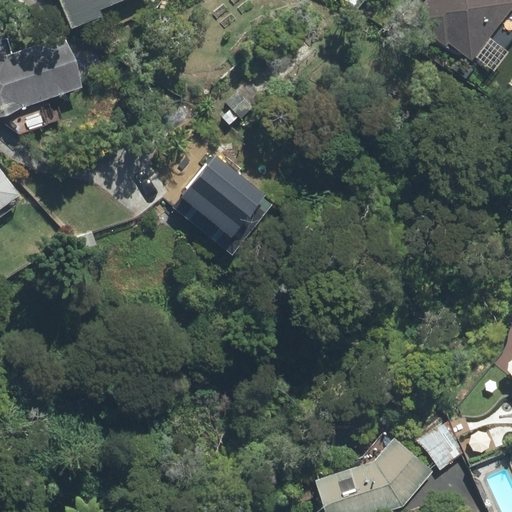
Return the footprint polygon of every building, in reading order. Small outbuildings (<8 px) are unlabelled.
[(63,0),(71,18),(116,0),(63,0)] [(427,0),(418,13),(471,54),(511,3),(507,0),(427,0)] [(58,36),(0,56),(0,112),(76,87),(58,36)] [(252,196),(212,163),(176,207),(217,239),(252,196)] [(0,203),(13,194),(0,176),(0,203)] [(458,440),(467,464),(500,451),(490,427),(458,440)] [(327,511),(377,511),(401,504),(427,474),(391,443),(374,463),(318,481),(327,511)]
